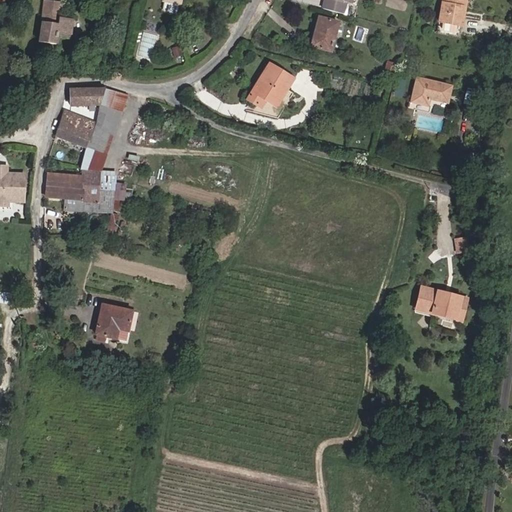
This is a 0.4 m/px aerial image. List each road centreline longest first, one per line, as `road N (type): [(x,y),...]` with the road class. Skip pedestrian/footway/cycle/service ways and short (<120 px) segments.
road 1 (unclassified): [(511,56),(449,187),(237,131),(148,87)]
road 2 (residential): [(148,87),(62,82),(44,106),(39,305)]
road 3 (residential): [(257,0),(251,26),(192,86),(148,87)]
